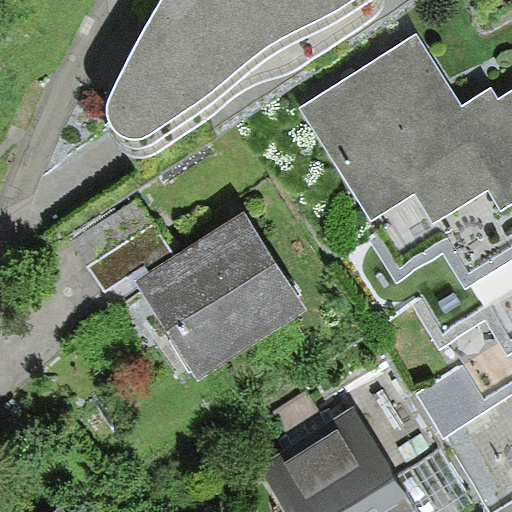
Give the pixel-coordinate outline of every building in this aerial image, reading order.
[(153,0),(145,13),(123,56),(109,87),(107,100),(110,118),(117,130),(126,139),(137,143),(153,143),(163,139),(220,101),(241,84),(257,74),(279,64),(302,55),(321,42),(333,33),(357,21),(370,9),(377,0),(153,0)] [(415,29),(298,103),(458,366),(423,397),(487,505),(511,489),(511,82),(492,95),(482,80),(457,96),(415,29)] [(132,270),(199,370),(308,297),(245,203),(176,249),(133,185),(65,230),(104,288),(132,270)] [(298,511),(425,511),(428,510),(352,384),(256,442),(298,511)] [(65,511),(58,501),(40,511),(65,511)]
